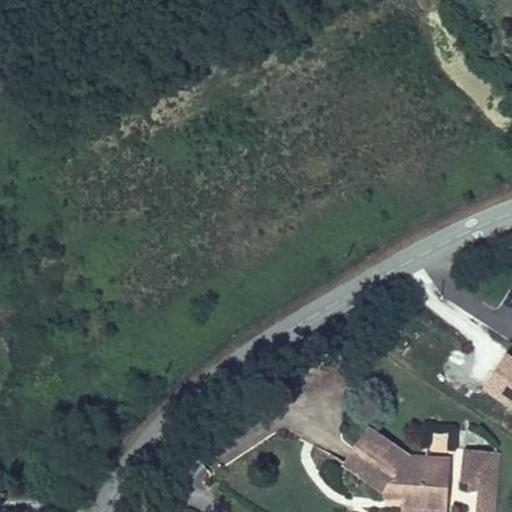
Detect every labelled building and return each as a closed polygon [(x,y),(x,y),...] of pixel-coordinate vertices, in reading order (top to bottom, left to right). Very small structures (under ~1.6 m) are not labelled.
[(511,362),(504,357),(481,396),(511,414),(511,362)] [(383,499),(401,499),(400,511),(446,511),(448,456),(411,455),(368,426),(341,465),(383,493),(383,499)] [(430,434),(431,451),(449,450),(448,433),(430,434)] [(476,485),(496,487),(498,452),(464,450),(462,477),(469,485),(476,485)] [(494,511),(496,487),(476,485),(474,511),(494,511)]
